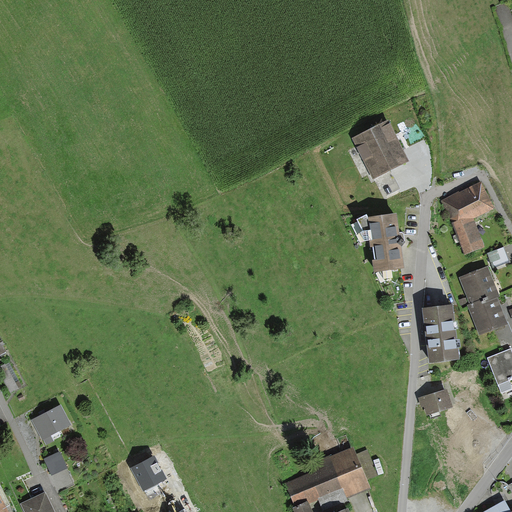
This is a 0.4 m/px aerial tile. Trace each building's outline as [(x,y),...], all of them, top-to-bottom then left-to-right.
[(388,122),(352,140),(372,181),(375,180),(385,201),(402,192),(392,173),(409,164),(388,122)] [(495,211),(481,183),(441,201),(453,225),(465,257),(485,249),(474,221),(495,211)] [(402,274),(405,273),(402,253),(405,249),(405,243),(400,240),(397,218),(368,222),(366,219),(356,224),(363,236),(360,237),(364,246),(369,245),(370,252),(373,251),(375,264),(372,265),(373,277),(376,276),(391,305),(406,304),(402,274)] [(504,247),(487,254),(493,270),(510,263),(504,247)] [(500,300),(488,268),(459,280),(470,306),(483,301),(485,306),(498,301),(500,300)] [(470,306),(467,307),(479,337),(508,326),(498,301),(485,306),(483,301),(470,306)] [(460,365),(453,309),(423,312),(429,368),(460,365)] [(511,353),(511,350),(487,359),(501,394),(511,389),(511,387),(510,382),(511,381),(511,353)] [(15,383),(5,365),(0,367),(0,375),(10,394),(22,388),(19,381),(15,383)] [(470,368),(455,373),(458,383),(473,378),(470,368)] [(453,410),(448,392),(419,400),(421,409),(424,408),(427,418),(453,410)] [(51,433),(72,422),(61,402),(32,418),(46,444),(55,439),(51,433)] [(468,433),(475,454),(490,449),(483,428),(468,433)] [(314,469),(285,482),(295,504),(293,505),(295,511),(315,511),(311,501),(319,498),(324,509),(348,498),(348,496),(371,485),(368,478),(357,452),(353,443),(330,454),(329,453),(310,462),(314,469)] [(367,448),(357,452),(368,478),(378,474),(367,448)] [(67,466),(60,451),(45,459),(52,473),(67,466)] [(155,455),(131,468),(143,492),(167,479),(155,455)] [(57,511),(46,488),(20,501),(25,511),(57,511)] [(0,511),(12,511),(0,489),(0,511)] [(511,511),(511,506),(505,496),(477,511),(511,511)] [(322,511),(353,511),(348,501),(322,511)]
